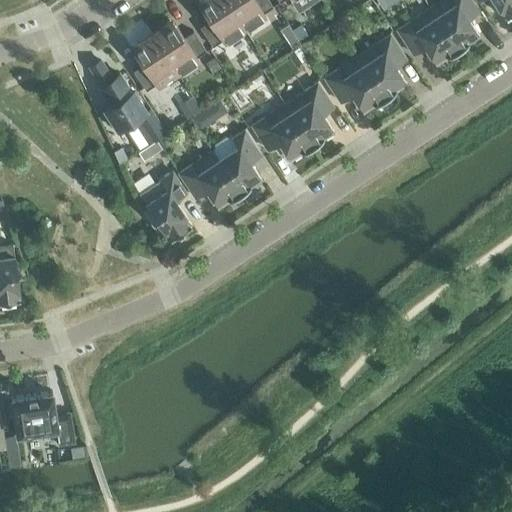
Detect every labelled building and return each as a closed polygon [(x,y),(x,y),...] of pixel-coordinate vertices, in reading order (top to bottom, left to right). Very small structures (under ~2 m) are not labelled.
[(224,44),(245,30),(225,0),(199,0),(197,2),(209,20),(199,26),(212,46),(222,40),(224,44)] [(225,0),(245,30),(266,16),(263,12),(273,6),(268,0),(225,0)] [(439,0),(429,7),(457,49),(479,35),(468,17),(479,10),(472,0),(439,0)] [(506,16),(506,17),(511,12),(511,0),(477,0),(478,1),(478,0),(493,0),(504,17),(506,16)] [(435,64),(457,49),(429,7),(396,29),(413,54),(424,46),(435,64)] [(151,32),(178,74),(199,60),(196,56),(206,50),(193,30),(183,36),(172,19),(151,32)] [(300,23),(293,28),(300,39),(307,34),(300,23)] [(293,48),(301,42),(300,39),(293,28),(284,34),(293,48)] [(157,88),(178,74),(151,32),(130,46),(142,64),(132,70),(145,90),(155,84),(157,88)] [(357,55),(384,97),(406,83),(395,65),(406,58),(390,33),(357,55)] [(306,40),(298,45),(305,57),(314,52),(306,40)] [(363,111),(384,97),(357,55),(324,76),(340,102),(351,94),(363,111)] [(208,63),(215,73),(222,69),(215,59),(208,63)] [(101,60),(90,68),(102,86),(100,87),(112,106),(104,110),(117,130),(123,126),(139,150),(166,132),(149,107),(147,109),(134,91),(133,92),(121,74),(113,79),(101,60)] [(284,103),(312,145),(334,130),(322,114),(333,106),(317,82),(284,103)] [(179,104),(187,117),(200,109),(192,96),(179,104)] [(290,159),(312,145),(284,103),(251,125),(268,150),(279,143),(290,159)] [(190,117),(197,127),(207,120),(200,110),(190,117)] [(237,189),(239,193),(261,178),(250,161),(261,154),(245,129),(232,137),(225,136),(215,143),(212,150),(237,189)] [(163,148),(169,144),(171,138),(167,132),(157,139),(163,148)] [(138,151),(143,160),(162,147),(156,139),(138,151)] [(125,145),(115,152),(121,161),(131,154),(125,145)] [(217,207),(239,193),(212,150),(178,172),(195,197),(206,190),(217,207)] [(170,237),(170,238),(190,225),(190,224),(191,223),(175,199),(186,192),(172,170),(138,192),(148,207),(144,210),(156,230),(161,227),(169,238),(170,237)] [(0,301),(19,298),(21,298),(12,243),(0,244),(0,301)] [(52,392),(52,390),(49,390),(50,391),(12,396),(10,396),(11,398),(16,431),(15,431),(16,433),(18,433),(55,427),(56,427),(58,443),(74,441),(69,412),(55,414),(52,392)]
